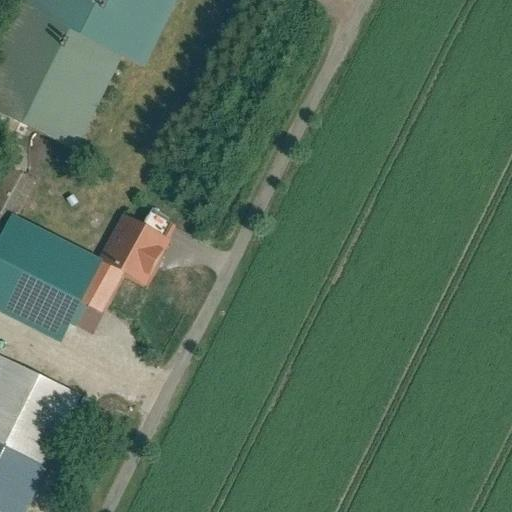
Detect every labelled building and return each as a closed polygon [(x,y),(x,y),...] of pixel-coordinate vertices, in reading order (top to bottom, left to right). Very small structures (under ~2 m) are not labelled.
[(17,0),(14,7),(140,66),(172,0),(17,0)] [(118,58),(14,7),(0,35),(0,115),(72,151),(118,58)] [(143,286),(165,241),(122,220),(100,265),(143,286)] [(100,266),(14,222),(0,248),(0,313),(60,344),(100,266)] [(17,511),(75,396),(0,358),(0,509),(5,511),(17,511)]
